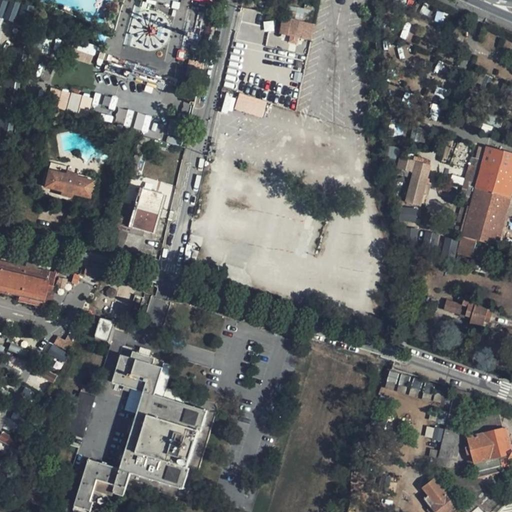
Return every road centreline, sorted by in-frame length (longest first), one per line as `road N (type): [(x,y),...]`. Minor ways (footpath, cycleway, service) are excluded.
road 1 (residential): [(165,279),(511,395)]
road 2 (residential): [(228,0),(165,279)]
road 3 (residential): [(0,240),(165,279)]
road 4 (unknown): [(150,345),(113,351),(77,464)]
road 5 (unknown): [(222,369),(236,335),(270,348),(258,405)]
